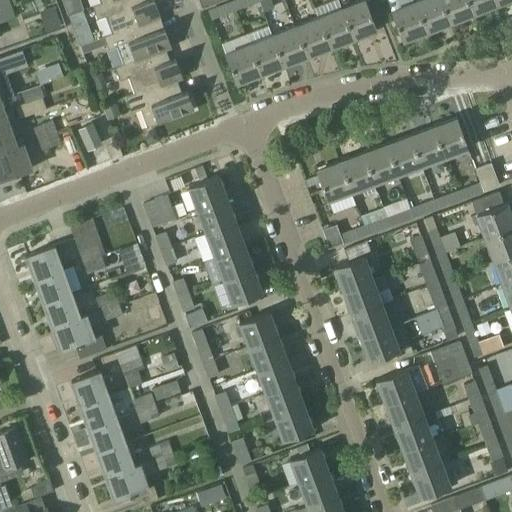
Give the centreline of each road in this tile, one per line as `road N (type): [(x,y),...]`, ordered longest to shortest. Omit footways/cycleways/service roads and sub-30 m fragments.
road 1 (residential): [(246,128),(387,511)]
road 2 (residential): [(246,128),(347,88),(509,73)]
road 3 (residential): [(0,218),(233,132)]
road 4 (residential): [(82,511),(0,288)]
road 5 (residential): [(233,132),(185,0)]
